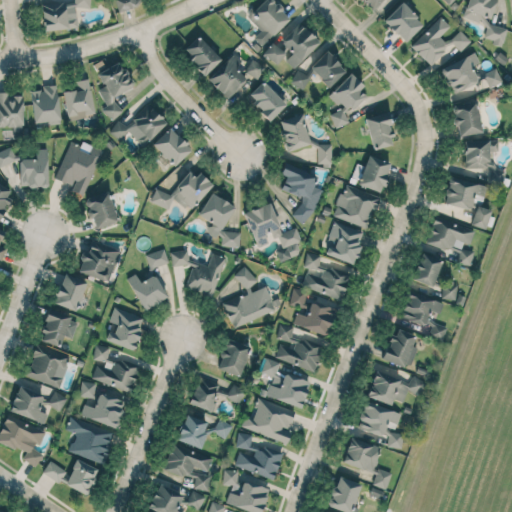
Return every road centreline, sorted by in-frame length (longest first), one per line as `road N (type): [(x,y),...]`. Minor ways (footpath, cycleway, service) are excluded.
road 1 (residential): [(324,0),(414,98),(422,150),(290,511)]
road 2 (residential): [(0,61),(99,45),(203,0)]
road 3 (residential): [(105,511),(124,482),(178,336)]
road 4 (residential): [(138,32),(175,93),(240,152)]
